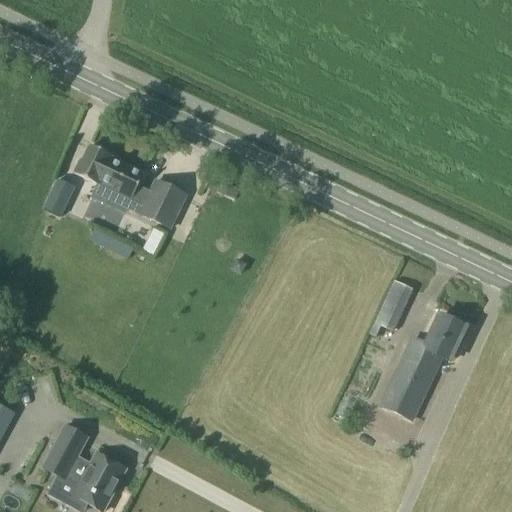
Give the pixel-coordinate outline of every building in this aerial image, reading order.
[(81,162),(74,175),(97,186),(98,187),(101,182),(114,189),(112,193),(131,203),(127,211),(140,217),(150,195),(138,189),(143,179),(110,163),(112,159),(90,148),(83,163),(81,162)] [(218,184),(214,192),(235,201),(239,193),(218,184)] [(52,185),(47,197),(58,202),(64,191),(52,185)] [(150,195),(140,217),(170,232),(186,199),(155,185),(150,195)] [(230,272),(238,277),(243,269),(235,264),(230,272)] [(395,326),(377,318),(374,325),(379,327),(391,333),(395,326)] [(425,348),(412,342),(382,406),(411,419),(436,365),(445,369),(463,331),(438,319),(425,348)] [(374,340),(379,327),(374,325),(368,337),(374,340)] [(96,511),(102,511),(125,472),(95,456),(88,468),(75,461),(86,441),(64,429),(41,470),(63,482),(64,481),(77,488),(72,498),(96,511)]
